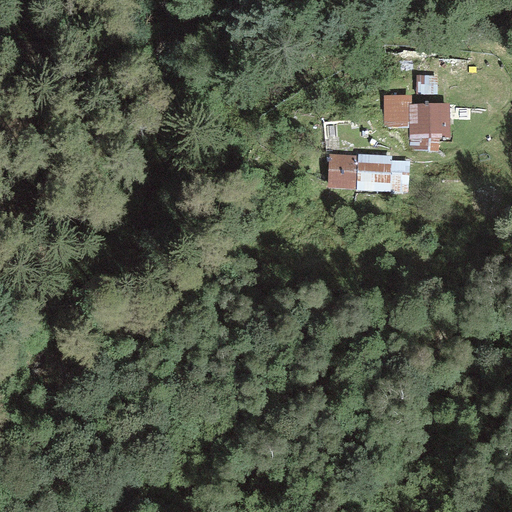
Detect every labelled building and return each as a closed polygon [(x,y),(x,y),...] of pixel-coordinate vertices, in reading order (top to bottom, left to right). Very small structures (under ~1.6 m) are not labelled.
[(448,93),(423,92),(423,104),(422,132),(448,133),(448,93)] [(407,95),(377,95),(377,132),(407,132),(407,103),(407,95)] [(423,104),(407,103),(407,132),(422,132),(423,104)] [(325,164),(321,164),(321,187),(354,186),(354,156),(325,156),(325,164)] [(354,156),(354,186),(387,186),(387,159),(387,156),(354,156)] [(407,186),(407,159),(387,159),(387,186),(407,186)]
